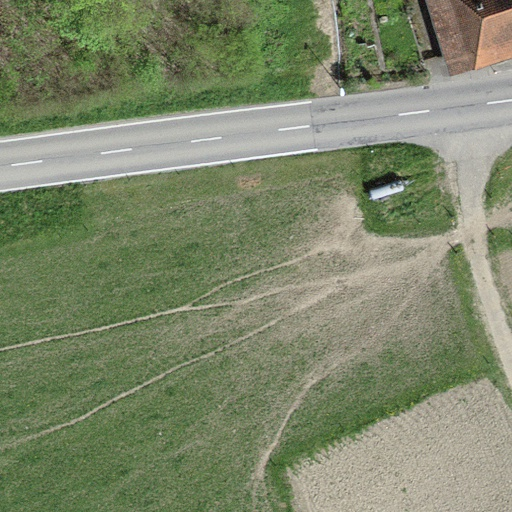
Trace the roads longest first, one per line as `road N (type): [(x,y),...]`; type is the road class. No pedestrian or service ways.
road 1 (tertiary): [(511,107),(475,118),(0,167)]
road 2 (track): [(441,120),(458,223),(511,403)]
